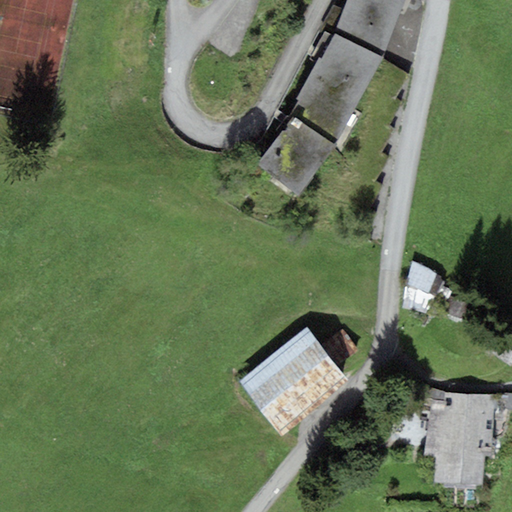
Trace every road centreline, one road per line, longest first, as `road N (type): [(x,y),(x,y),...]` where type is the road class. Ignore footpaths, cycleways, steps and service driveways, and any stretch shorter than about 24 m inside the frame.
road 1 (residential): [(439,0),(390,351),(258,511)]
road 2 (residential): [(228,0),(192,41),(173,88),(193,126),(246,141),(309,58),(339,0)]
